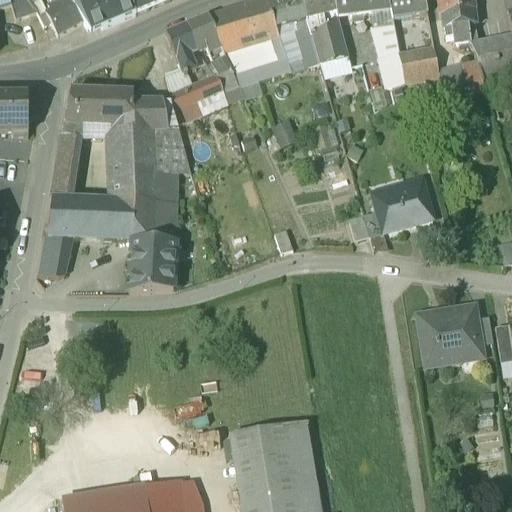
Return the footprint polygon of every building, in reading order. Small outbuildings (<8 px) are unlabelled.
[(28,0),(11,5),(14,17),(34,10),(31,5),(28,0)] [(65,0),(53,7),(48,9),(51,14),(40,20),(44,29),(51,25),(58,38),(83,24),(67,0),(65,0)] [(90,36),(136,16),(128,0),(67,0),(83,24),(90,36)] [(128,0),(136,16),(173,0),(128,0)] [(299,0),(272,0),(265,2),(275,31),(296,25),(306,23),(299,0)] [(332,0),(299,0),(306,23),(327,18),(337,15),(332,0)] [(386,0),(332,0),(337,15),(338,20),(390,13),(390,11),(389,11),(386,0)] [(424,0),(386,0),(389,11),(390,11),(410,7),(425,5),(424,0)] [(471,0),(464,0),(440,4),(443,19),(473,14),(471,0)] [(265,2),(206,19),(223,56),(271,42),(278,40),(275,31),(265,2)] [(425,5),(410,7),(412,20),(418,19),(427,17),(425,5)] [(473,14),(443,19),(446,42),(454,40),(457,47),(471,45),(468,31),(475,29),(473,14)] [(327,18),(306,23),(310,36),(322,32),(323,33),(330,32),(327,18)] [(206,19),(186,27),(197,54),(206,50),(212,64),(211,65),(221,80),(231,74),(223,56),(206,19)] [(306,23),(296,25),(298,33),(295,34),(297,42),(310,38),(310,36),(306,23)] [(186,27),(166,36),(180,71),(183,78),(186,76),(196,72),(190,57),(197,54),(186,27)] [(393,27),(371,30),(380,62),(399,57),(393,27)] [(475,29),(468,31),(471,45),(478,44),(475,29)] [(322,32),(310,36),(310,38),(313,48),(326,45),(323,33),(322,32)] [(511,40),(511,37),(490,41),(492,50),(499,82),(511,79),(511,40)] [(310,38),(297,42),(303,62),(316,58),(313,48),(310,38)] [(278,40),(271,42),(275,54),(282,51),(278,40)] [(478,44),(471,45),(474,54),(492,50),(490,41),(478,44)] [(326,45),(313,48),(316,58),(319,68),(332,64),(326,45)] [(492,50),(474,54),(482,85),(499,82),(492,50)] [(434,52),(399,58),(404,85),(439,80),(438,73),(434,52)] [(380,62),(376,63),(383,93),(404,86),(404,85),(399,58),(399,57),(380,62)] [(286,62),(233,78),(238,89),(239,90),(291,75),(286,62)] [(472,66),(438,73),(439,80),(440,79),(448,103),(474,96),(474,95),(479,93),(476,84),(472,66)] [(183,78),(180,71),(177,73),(180,81),(187,78),(186,76),(183,78)] [(221,80),(216,83),(221,89),(223,95),(238,89),(233,78),(231,74),(221,80)] [(216,83),(214,80),(169,99),(171,106),(173,118),(197,108),(223,96),(223,95),(221,89),(216,83)] [(370,94),(375,113),(385,110),(381,92),(370,94)] [(133,97),(71,95),(63,131),(77,132),(77,131),(112,132),(112,136),(132,136),(133,107),(133,97)] [(12,101),(12,97),(0,97),(0,133),(13,134),(13,139),(28,139),(28,101),(12,101)] [(171,106),(159,107),(164,134),(178,134),(177,130),(173,118),(171,106)] [(159,107),(133,107),(132,136),(152,135),(164,134),(159,107)] [(197,108),(173,118),(177,130),(201,120),(197,108)] [(271,133),(280,152),(297,144),(289,125),(271,133)] [(324,129),(312,133),(319,154),(331,150),(324,129)] [(77,132),(63,131),(62,137),(52,202),(68,203),(76,139),(77,132)] [(164,134),(152,135),(155,195),(155,207),(153,245),(176,247),(178,176),(190,177),(178,134),(164,134)] [(132,136),(112,136),(111,137),(114,194),(134,195),(155,195),(152,135),(132,136)] [(249,142),(241,145),(244,152),(251,149),(249,142)] [(395,195),(372,201),(376,218),(382,236),(382,235),(383,239),(433,225),(422,185),(395,193),(395,195)] [(114,206),(102,205),(68,203),(52,202),(47,239),(47,240),(73,242),(101,243),(132,244),(133,244),(135,207),(134,195),(114,194),(114,206)] [(155,207),(155,195),(134,195),(135,207),(133,244),(153,245),(155,207)] [(376,218),(363,221),(369,243),(383,239),(382,235),(382,236),(376,218)] [(363,221),(349,225),(355,247),(369,243),(363,221)] [(286,235),(274,239),(281,258),(293,255),(286,235)] [(73,242),(47,240),(47,239),(44,239),(36,280),(58,281),(65,278),(73,242)] [(133,244),(132,244),(129,298),(173,294),(176,247),(153,245),(133,244)] [(511,250),(511,247),(498,250),(504,270),(511,268),(511,250)] [(450,315),(446,320),(435,321),(434,318),(417,321),(421,347),(425,372),(461,366),(460,356),(481,352),(481,350),(476,324),(475,315),(461,317),(457,314),(450,315)] [(488,322),(476,324),(481,350),(493,348),(488,322)] [(508,330),(494,332),(497,351),(511,349),(508,330)] [(511,354),(511,349),(497,351),(500,368),(511,365),(511,354)] [(320,511),(305,427),(228,440),(240,511),(320,511)] [(181,485),(144,490),(147,511),(201,511),(200,497),(181,485)] [(147,511),(144,490),(63,503),(64,511),(147,511)]
